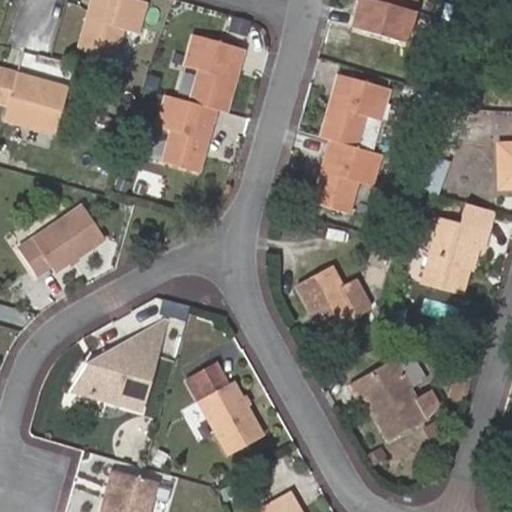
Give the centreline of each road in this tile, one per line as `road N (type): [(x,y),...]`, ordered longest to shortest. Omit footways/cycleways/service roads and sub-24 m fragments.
road 1 (residential): [(230,259),(160,272),(29,353),(0,457)]
road 2 (residential): [(378,511),(361,506),(230,259)]
road 3 (residential): [(230,259),(306,14)]
road 4 (residential): [(461,511),(511,337)]
